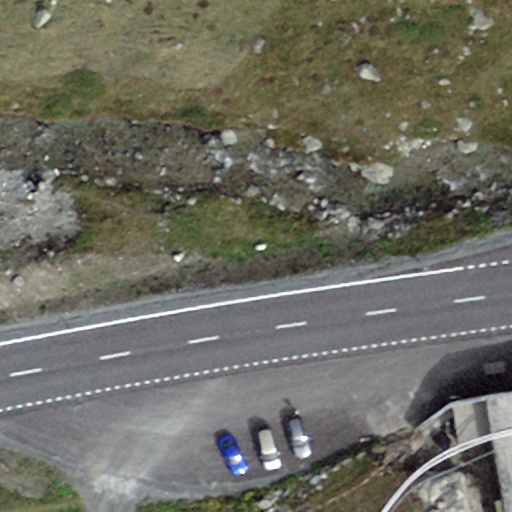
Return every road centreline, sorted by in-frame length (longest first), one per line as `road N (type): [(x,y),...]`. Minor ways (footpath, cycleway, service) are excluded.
road 1 (primary): [(511,297),(0,392)]
road 2 (track): [(88,376),(110,511)]
